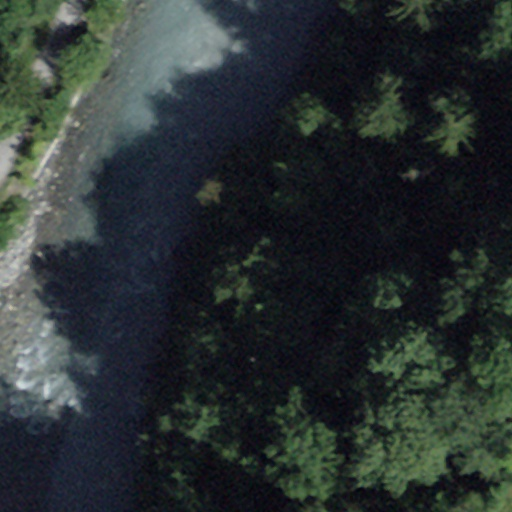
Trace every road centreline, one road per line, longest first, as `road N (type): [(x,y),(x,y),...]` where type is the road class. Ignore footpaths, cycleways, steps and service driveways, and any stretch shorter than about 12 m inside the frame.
road 1 (unknown): [(392,411),(511,129)]
road 2 (track): [(0,120),(56,0)]
